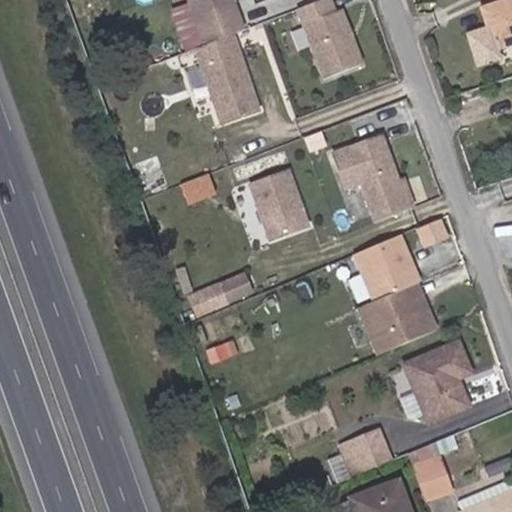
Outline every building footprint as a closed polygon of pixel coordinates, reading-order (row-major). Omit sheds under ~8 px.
[(244,30),(231,0),(187,0),(205,45),(232,35),(244,30)] [(328,0),(322,0),(296,10),(323,80),(361,65),(340,11),(334,13),(328,0)] [(477,67),(500,59),(496,46),(511,40),(511,0),(508,0),(481,9),(487,28),(466,35),(477,67)] [(195,49),(222,125),(259,112),(232,35),(205,45),(195,49)] [(381,137),(333,155),(346,190),(362,184),(376,224),(413,208),(407,192),(403,194),(399,183),(381,137)] [(309,227),(288,172),(250,187),(271,242),(309,227)] [(399,183),(403,194),(407,192),(403,181),(399,183)] [(418,229),(427,247),(450,236),(441,217),(418,229)] [(419,282),(400,235),(355,254),(374,301),(407,287),(416,283),(419,282)] [(246,270),(187,294),(197,316),(255,292),(246,270)] [(415,306),(424,303),(416,283),(407,287),(415,306)] [(374,301),(358,307),(377,355),(435,331),(424,303),(415,306),(407,287),(374,301)] [(456,343),(403,365),(427,423),(466,407),(458,386),(454,387),(451,380),(455,379),(469,373),(456,343)] [(377,432),(340,447),(352,476),(389,462),(377,432)] [(421,490),(444,481),(436,458),(453,451),(449,438),(408,454),(421,490)] [(511,511),(511,491),(507,480),(457,502),(461,511),(511,511)] [(406,511),(396,483),(350,501),(353,511),(406,511)]
